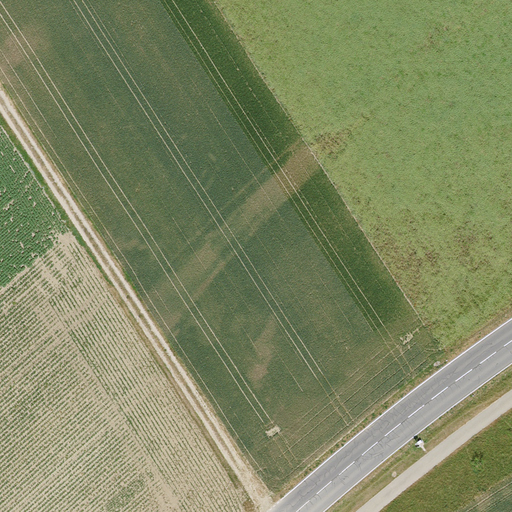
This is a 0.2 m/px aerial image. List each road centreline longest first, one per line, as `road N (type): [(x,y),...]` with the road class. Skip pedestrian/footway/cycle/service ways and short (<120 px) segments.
road 1 (track): [(0,96),(270,511)]
road 2 (primary): [(298,511),(511,342)]
road 3 (track): [(368,511),(511,401)]
